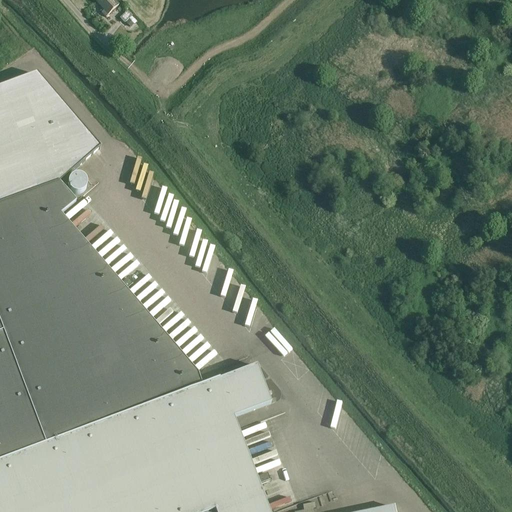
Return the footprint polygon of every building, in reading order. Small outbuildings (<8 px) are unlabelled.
[(116,13),(119,10),(116,7),(118,5),(113,0),(111,2),(108,0),(103,0),(98,5),(108,16),(114,10),(116,13)] [(134,18),(138,13),(133,9),(129,14),(134,18)] [(139,16),(133,19),(136,25),(142,21),(139,16)] [(60,217),(75,204),(59,185),(100,150),(36,75),(0,88),(0,511),(394,511),(393,508),(375,511),(267,511),(258,486),(269,482),(267,475),(255,479),(233,419),(270,405),(256,367),(220,381),(220,380),(201,387),(197,376),(125,292),(132,286),(127,280),(120,287),(60,217)] [(147,152),(136,176),(140,178),(151,154),(147,152)] [(81,170),(83,188),(98,187),(97,169),(81,170)] [(93,233),(109,218),(104,213),(88,228),(93,233)] [(104,247),(123,231),(119,227),(101,242),(104,247)] [(112,254),(120,246),(117,242),(108,250),(112,254)] [(119,262),(127,253),(120,248),(113,257),(119,262)] [(188,254),(183,258),(203,282),(208,278),(188,254)] [(131,277),(149,262),(144,257),(127,272),(131,277)] [(149,298),(167,284),(163,279),(145,294),(149,298)] [(154,305),(173,292),(170,288),(151,300),(154,305)] [(161,313),(180,299),(177,295),(158,309),(161,313)] [(174,328),(193,315),(190,310),(171,324),(174,328)] [(172,312),(165,317),(168,321),(175,315),(172,312)] [(201,325),(183,340),(187,344),(205,329),(201,325)] [(215,341),(196,355),(199,360),(219,345),(215,341)] [(202,362),(206,367),(225,353),(222,348),(202,362)] [(317,376),(322,372),(306,355),(301,360),(317,376)] [(292,367),(287,371),(302,393),(307,390),(292,367)] [(383,454),(403,473),(407,469),(388,449),(383,454)] [(282,461),(265,466),(266,470),(283,465),(282,461)]
